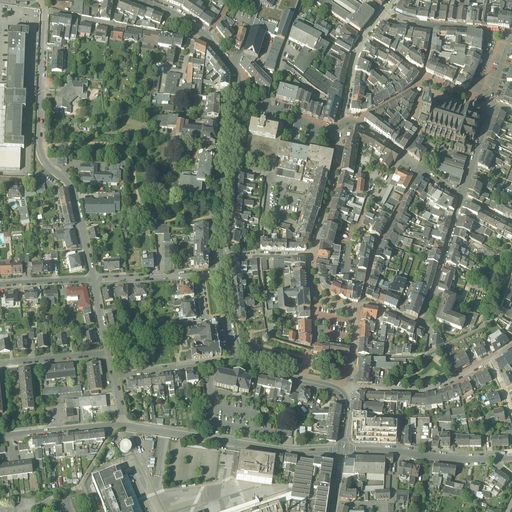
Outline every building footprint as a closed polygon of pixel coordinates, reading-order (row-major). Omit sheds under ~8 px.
[(72,0),(72,14),(82,16),(82,4),(82,0),(72,0)] [(183,9),(189,13),(195,4),(189,0),(188,0),(184,0),(183,8),(183,9)] [(226,2),(222,0),(218,0),(216,5),(213,8),(219,13),(226,2)] [(277,0),(273,9),(260,4),(251,30),(265,34),(271,36),(270,37),(275,39),(276,39),(285,14),(293,17),(299,0),(277,0)] [(261,3),(260,4),(273,9),(277,0),(261,0),(261,3)] [(358,32),(360,33),(373,15),(372,14),(365,9),(359,5),(358,5),(350,0),(317,0),(316,3),(332,14),(333,15),(350,26),(351,27),(355,30),(358,32)] [(419,2),(417,1),(413,0),(412,0),(402,0),(401,3),(404,5),(413,8),(418,9),(419,4),(419,2)] [(511,0),(503,0),(502,4),(507,5),(506,8),(511,8),(511,0)] [(117,10),(121,11),(124,12),(127,4),(120,1),(117,10)] [(418,11),(418,9),(413,8),(404,5),(401,3),(396,12),(409,18),(416,19),(418,11)] [(459,8),(460,5),(452,3),(451,6),(451,7),(454,8),(454,11),(458,11),(459,8)] [(101,6),(89,4),(89,7),(98,8),(97,15),(101,16),(103,6),(101,6)] [(127,4),(124,12),(130,15),(134,6),(127,4)] [(189,13),(200,20),(205,12),(205,11),(195,4),(189,13)] [(511,17),(511,8),(506,8),(507,5),(502,4),(501,10),(490,9),(489,17),(489,16),(494,17),(495,12),(501,12),(500,16),(511,17)] [(467,25),(475,25),(477,11),(478,8),(478,5),(470,5),(469,9),(469,12),(467,25)] [(101,20),(110,21),(112,7),(103,6),(101,16),(101,20)] [(140,8),(134,6),(130,15),(134,16),(137,17),(140,8)] [(448,22),(456,23),(458,11),(454,11),(454,8),(451,7),(451,6),(451,7),(448,22)] [(146,11),(140,8),(137,17),(138,18),(143,20),(144,18),(146,11)] [(214,19),(215,20),(219,13),(213,8),(211,12),(212,13),(210,16),(214,19)] [(421,11),(420,19),(428,20),(429,10),(430,8),(426,8),(426,12),(421,11)] [(484,8),(483,12),(481,26),(487,26),(489,17),(490,9),(490,8),(484,8)] [(441,9),(441,10),(439,21),(445,22),(447,9),(441,9)] [(150,21),(151,21),(154,13),(146,11),(144,18),(145,19),(149,20),(150,21)] [(467,25),(469,12),(464,11),(464,13),(458,12),(457,23),(467,25)] [(210,16),(207,14),(205,12),(200,20),(209,27),(214,19),(210,16)] [(488,26),(498,27),(500,16),(501,12),(495,12),(494,17),(489,16),(489,17),(488,26)] [(116,22),(120,23),(123,15),(120,14),(119,13),(118,16),(115,15),(113,20),(116,22)] [(163,17),(154,13),(151,21),(150,22),(153,23),(159,25),(160,25),(163,17)] [(284,42),(293,17),(285,14),(276,39),(284,42)] [(511,21),(511,17),(500,16),(498,27),(500,28),(509,29),(510,26),(511,21)] [(297,17),(295,23),(302,27),(305,21),(297,17)] [(76,36),(77,32),(77,26),(78,20),(71,19),(70,28),(69,35),(76,36)] [(222,22),(222,23),(216,28),(222,36),(228,31),(229,29),(231,27),(228,24),(222,20),(222,22)] [(315,27),(328,34),(331,30),(331,29),(318,22),(315,27)] [(289,40),(304,48),(316,54),(317,54),(316,55),(322,58),(324,54),(326,52),(327,50),(328,49),(327,49),(328,48),(328,49),(329,47),(323,44),(319,42),(320,39),(322,37),(313,32),(305,28),(302,27),(295,23),(289,40)] [(384,36),(387,37),(391,27),(383,24),(376,32),(383,38),(384,36)] [(90,35),(91,29),(91,27),(81,25),(81,27),(80,33),(86,34),(86,33),(90,34),(90,35)] [(334,32),(333,33),(336,34),(337,35),(338,35),(339,36),(341,33),(345,26),(343,25),(340,30),(338,28),(335,32),(334,32)] [(341,33),(339,36),(353,44),(357,36),(357,35),(345,26),(341,33)] [(322,37),(325,39),(328,34),(315,27),(313,32),(322,37)] [(395,39),(396,38),(399,29),(391,27),(387,37),(395,39)] [(96,38),(102,39),(102,38),(105,38),(106,32),(107,31),(103,30),(103,29),(99,28),(99,29),(97,28),(97,30),(96,36),(96,38)] [(133,41),(137,42),(138,37),(141,37),(142,32),(138,31),(124,29),(123,31),(122,39),(128,40),(130,38),(133,38),(133,41)] [(222,36),(228,44),(234,36),(229,29),(228,31),(222,36)] [(239,29),(237,38),(243,42),(246,31),(245,31),(239,29)] [(399,38),(401,39),(404,40),(406,30),(399,29),(396,38),(399,38)] [(4,89),(4,90),(4,93),(4,94),(4,107),(3,108),(4,108),(4,110),(3,110),(3,111),(4,111),(6,111),(4,146),(4,148),(20,149),(23,149),(24,149),(24,148),(24,141),(24,140),(23,140),(23,141),(21,141),(22,109),(24,109),(25,109),(25,108),(26,94),(26,93),(25,93),(25,94),(23,93),(24,70),(25,38),(28,38),(29,31),(27,31),(23,31),(8,30),(8,37),(9,37),(7,64),(7,69),(7,86),(6,90),(5,90),(5,89),(4,89)] [(113,40),(122,41),(122,39),(123,31),(115,30),(114,33),(113,40)] [(244,54),(257,58),(265,34),(251,30),(244,54)] [(410,41),(411,39),(413,31),(406,30),(404,40),(410,41)] [(423,32),(414,31),(412,39),(415,40),(421,41),(420,44),(422,44),(424,45),(427,33),(423,32)] [(456,32),(446,31),(446,39),(455,40),(456,32)] [(372,40),(381,45),(383,41),(381,40),(382,39),(383,38),(376,32),(372,38),(372,40)] [(460,40),(466,41),(467,33),(456,32),(455,40),(460,40)] [(467,43),(466,45),(471,46),(473,46),(474,42),(482,43),(483,36),(481,35),(469,33),(468,41),(467,43)] [(158,46),(159,41),(150,39),(151,35),(148,34),(147,39),(141,38),(140,43),(143,43),(142,53),(143,54),(146,55),(147,54),(153,55),(154,48),(154,45),(158,46)] [(169,48),(172,48),(172,47),(174,38),(160,35),(159,41),(158,46),(169,48)] [(352,48),(353,44),(339,36),(338,35),(337,35),(335,37),(336,37),(343,41),(342,43),(352,48)] [(235,37),(234,36),(228,44),(239,50),(243,42),(237,38),(235,37)] [(176,48),(181,49),(183,39),(174,38),(172,47),(176,48)] [(390,50),(395,52),(398,44),(399,39),(398,39),(399,38),(396,38),(395,39),(394,41),(390,50)] [(271,70),(274,71),(276,65),(276,64),(279,54),(284,42),(276,39),(275,39),(264,68),(267,69),(269,70),(271,71),(271,70)] [(342,49),(349,53),(352,48),(342,43),(337,40),(335,45),(338,46),(342,49)] [(419,51),(420,47),(420,44),(421,41),(415,40),(412,48),(417,51),(419,51)] [(466,50),(466,49),(459,48),(460,40),(455,40),(455,45),(454,53),(454,56),(465,57),(465,54),(466,50)] [(199,62),(204,63),(206,46),(194,41),(194,51),(200,54),(200,56),(199,62)] [(438,44),(438,42),(432,41),(431,44),(431,48),(440,50),(446,51),(454,53),(455,45),(446,45),(438,44)] [(327,49),(328,49),(349,61),(350,56),(348,55),(346,54),(343,53),(339,51),(335,49),(330,46),(329,46),(323,42),(323,44),(329,47),(328,49),(328,48),(327,49)] [(473,46),(472,52),(482,53),(482,43),(474,42),(473,46)] [(403,45),(398,44),(395,52),(396,53),(399,55),(402,50),(403,45)] [(399,55),(404,58),(408,52),(407,52),(408,47),(403,45),(402,50),(399,55)] [(372,61),(378,51),(377,50),(375,49),(373,48),(372,48),(371,47),(370,46),(369,46),(368,46),(367,47),(367,48),(367,50),(365,50),(364,50),(362,54),(369,57),(368,59),(372,61)] [(209,64),(210,64),(216,59),(207,48),(206,58),(207,59),(206,60),(207,61),(209,64)] [(295,64),(294,67),(303,75),(308,68),(309,66),(312,62),(314,58),(316,55),(317,54),(316,54),(304,48),(295,64)] [(348,63),(349,61),(328,49),(327,50),(326,52),(331,55),(340,60),(348,64),(348,63)] [(466,50),(465,54),(469,55),(480,60),(482,53),(472,52),(471,51),(470,51),(466,50)] [(390,55),(387,54),(386,54),(383,53),(382,53),(380,52),(378,51),(372,61),(374,63),(380,66),(383,69),(384,68),(387,63),(391,56),(390,55)] [(406,60),(421,69),(423,69),(425,59),(419,57),(420,56),(418,55),(417,56),(415,54),(410,51),(406,60)] [(430,55),(427,65),(432,67),(434,61),(435,60),(436,55),(431,53),(430,55)] [(53,54),(52,63),(62,63),(62,54),(53,54)] [(245,71),(246,72),(253,64),(252,64),(253,63),(254,60),(255,61),(256,59),(257,59),(257,58),(244,54),(242,59),(241,59),(240,62),(241,62),(240,65),(240,66),(245,71)] [(360,60),(359,63),(370,68),(371,68),(374,63),(372,61),(368,59),(369,57),(362,54),(360,60)] [(346,73),(348,64),(340,60),(331,55),(331,57),(328,62),(335,66),(336,66),(335,69),(337,70),(346,73)] [(480,60),(469,55),(468,60),(479,64),(480,60)] [(402,63),(391,56),(387,63),(394,68),(396,70),(397,70),(397,69),(398,69),(402,64),(402,63)] [(450,61),(448,66),(452,67),(451,70),(457,72),(455,76),(460,78),(460,77),(462,78),(471,82),(479,64),(468,60),(465,58),(465,57),(454,56),(451,56),(450,60),(450,61)] [(220,64),(216,59),(210,64),(210,65),(214,69),(220,64)] [(432,67),(436,68),(437,67),(437,65),(440,66),(440,64),(443,65),(444,63),(439,61),(438,63),(435,62),(436,60),(435,60),(434,61),(432,67)] [(190,96),(200,97),(202,84),(202,80),(204,63),(199,62),(193,61),(193,66),(192,66),(191,85),(191,87),(190,96)] [(285,64),(292,70),(294,67),(288,62),(285,64)] [(61,72),(62,63),(52,63),(52,72),(61,72)] [(365,76),(370,78),(370,76),(369,76),(368,75),(370,68),(359,63),(357,73),(365,76)] [(213,70),(215,72),(217,75),(224,69),(220,64),(214,69),(213,70)] [(246,72),(248,75),(256,67),(253,64),(246,72)] [(292,70),(285,64),(284,70),(290,72),(293,75),(295,72),(292,70)] [(400,72),(402,73),(407,68),(407,67),(405,66),(402,64),(398,69),(397,69),(399,70),(400,72)] [(436,68),(432,67),(427,65),(426,71),(427,71),(427,72),(433,75),(436,68)] [(303,75),(294,67),(292,70),(295,72),(298,75),(302,78),(303,80),(308,84),(315,90),(319,91),(324,95),(326,96),(326,97),(328,98),(331,91),(334,85),(325,78),(320,74),(311,67),(309,66),(308,68),(303,75)] [(452,84),(453,82),(455,76),(457,72),(451,70),(452,67),(448,66),(447,72),(444,80),(452,84)] [(260,72),(256,67),(248,75),(254,82),(261,72),(260,72)] [(437,67),(436,68),(433,75),(439,78),(442,70),(437,67)] [(378,74),(387,76),(390,77),(391,75),(389,73),(383,72),(378,70),(375,70),(371,68),(370,68),(368,75),(369,76),(370,76),(372,74),(375,77),(378,74)] [(402,73),(399,75),(405,80),(412,72),(407,68),(402,73)] [(220,86),(229,87),(230,78),(229,74),(224,69),(217,75),(213,79),(209,81),(204,80),(202,80),(202,84),(213,86),(217,83),(215,81),(219,77),(220,78),(221,80),(220,86)] [(345,74),(346,73),(337,70),(337,72),(333,71),(332,73),(335,75),(335,77),(328,73),(325,78),(334,85),(337,86),(343,88),(345,74)] [(444,71),(442,70),(439,78),(444,80),(447,72),(444,71)] [(263,75),(261,72),(254,82),(263,91),(268,95),(271,83),(263,75)] [(405,80),(403,83),(408,88),(410,86),(418,77),(412,72),(405,80)] [(164,94),(169,95),(174,74),(168,73),(164,94)] [(279,86),(285,88),(288,75),(283,73),(279,86)] [(169,95),(182,96),(182,89),(176,88),(177,80),(178,77),(179,77),(180,75),(174,74),(169,95)] [(386,85),(387,84),(385,82),(382,79),(380,81),(375,77),(372,74),(370,76),(370,78),(379,86),(381,88),(382,88),(385,86),(386,85)] [(399,82),(396,78),(395,79),(391,76),(391,75),(390,77),(387,80),(389,81),(389,82),(392,85),(394,83),(396,81),(398,83),(399,82)] [(403,83),(405,80),(399,75),(398,76),(396,78),(399,82),(400,81),(402,83),(403,83)] [(356,76),(355,84),(363,86),(364,81),(365,79),(356,76)] [(370,78),(367,82),(373,87),(374,87),(377,85),(378,87),(379,86),(370,78)] [(471,82),(462,78),(461,81),(459,79),(456,84),(456,85),(465,90),(467,89),(471,82)] [(276,99),(295,104),(297,93),(300,84),(298,83),(295,80),(292,90),(285,88),(279,86),(276,99)] [(65,114),(70,114),(70,107),(69,107),(69,104),(77,97),(80,97),(79,98),(87,99),(87,94),(83,93),(83,87),(87,87),(87,82),(80,82),(80,83),(74,83),(56,100),(55,106),(54,106),(53,113),(59,113),(59,109),(65,109),(65,114)] [(403,83),(402,83),(399,84),(397,86),(402,92),(406,89),(408,88),(403,83)] [(342,90),(343,88),(337,86),(334,85),(331,91),(341,96),(342,90)] [(182,96),(190,96),(191,87),(182,86),(182,89),(182,96)] [(381,93),(378,94),(383,102),(389,99),(384,91),(382,88),(381,88),(379,86),(378,87),(377,88),(381,93)] [(394,96),(400,93),(395,86),(390,89),(394,96)] [(389,88),(387,89),(384,91),(389,99),(394,96),(390,89),(389,88)] [(364,96),(364,91),(354,89),(353,98),(362,99),(363,99),(364,96)] [(340,103),(341,96),(331,91),(328,98),(329,98),(339,103),(340,103)] [(394,102),(398,108),(402,111),(408,116),(411,112),(410,111),(412,107),(411,106),(412,105),(413,105),(413,103),(417,96),(411,91),(403,96),(394,102)] [(304,95),(297,93),(295,104),(294,104),(301,106),(299,111),(299,112),(302,113),(306,114),(305,114),(305,115),(307,115),(312,116),(311,117),(318,119),(319,118),(323,120),(326,109),(322,108),(309,104),(310,98),(304,96),(304,95)] [(373,98),(373,100),(373,108),(383,102),(378,94),(376,96),(373,98)] [(501,104),(511,107),(511,98),(503,95),(500,101),(501,104)] [(208,105),(208,108),(219,109),(220,98),(208,98),(208,101),(207,101),(206,105),(208,105)] [(334,124),(339,103),(329,98),(326,109),(323,120),(323,121),(334,124)] [(464,154),(464,153),(465,153),(465,151),(467,152),(470,153),(471,153),(470,152),(472,148),(472,147),(471,147),(469,147),(469,146),(468,147),(467,146),(467,145),(468,145),(468,144),(467,144),(467,143),(467,144),(465,143),(463,142),(463,141),(468,143),(474,141),(480,122),(476,118),(471,117),(472,114),(473,114),(473,113),(473,112),(472,111),(473,109),(474,109),(473,108),(472,108),(466,106),(466,105),(465,106),(465,107),(464,109),(463,109),(463,110),(462,110),(459,109),(460,108),(459,107),(458,109),(454,107),(455,106),(454,106),(450,105),(450,104),(449,104),(448,105),(444,104),(445,103),(444,103),(443,104),(439,103),(440,101),(439,101),(438,103),(437,101),(434,102),(432,104),(430,104),(430,105),(430,106),(425,105),(424,105),(423,105),(422,109),(421,109),(418,119),(419,120),(418,124),(419,126),(423,127),(423,128),(424,129),(423,132),(423,131),(422,132),(424,133),(423,134),(424,134),(425,133),(429,134),(428,136),(429,136),(433,137),(434,137),(434,136),(439,138),(438,139),(439,139),(439,138),(443,139),(443,140),(444,140),(444,139),(448,140),(448,142),(449,142),(449,141),(453,142),(452,143),(453,143),(453,145),(456,146),(457,146),(456,150),(455,150),(455,151),(456,151),(456,150),(458,151),(458,152),(459,152),(459,151),(461,152),(461,153),(461,152),(464,153),(464,154)] [(385,107),(380,110),(391,121),(396,117),(402,111),(398,108),(394,102),(390,104),(385,107)] [(360,113),(361,106),(352,105),(351,110),(352,112),(360,113)] [(219,109),(208,108),(208,110),(207,117),(218,118),(219,109)] [(392,133),(402,122),(396,117),(391,121),(380,110),(371,115),(392,133)] [(402,111),(396,117),(402,122),(404,123),(405,123),(409,117),(408,116),(402,111)] [(504,123),(505,118),(506,115),(496,111),(493,119),(502,122),(504,123)] [(395,135),(392,133),(371,115),(364,122),(390,141),(393,136),(395,135)] [(196,143),(200,144),(202,129),(188,128),(188,123),(177,122),(178,118),(157,117),(156,127),(176,129),(175,136),(197,139),(196,143)] [(256,118),(256,120),(282,125),(281,130),(282,130),(284,124),(256,118)] [(500,128),(502,122),(493,119),(490,126),(499,130),(500,130),(502,131),(505,132),(506,129),(502,128),(500,128)] [(277,157),(279,146),(279,144),(282,130),(281,130),(282,125),(256,120),(255,124),(250,123),(248,135),(249,136),(249,134),(253,135),(253,136),(249,156),(276,161),(277,157)] [(206,128),(206,130),(216,131),(217,124),(209,123),(206,123),(205,128),(206,128)] [(390,141),(394,144),(398,138),(399,137),(397,136),(399,134),(404,127),(405,128),(407,125),(405,123),(404,123),(395,135),(393,136),(390,141)] [(404,131),(407,133),(409,134),(412,128),(407,125),(405,128),(403,130),(404,131)] [(490,126),(488,134),(495,137),(498,138),(500,130),(499,130),(490,126)] [(406,137),(411,140),(415,135),(417,131),(412,128),(409,134),(406,137)] [(206,130),(202,129),(200,144),(215,144),(215,141),(217,131),(216,131),(206,130)] [(348,129),(347,139),(348,139),(349,135),(353,132),(359,133),(377,142),(378,141),(361,132),(348,129)] [(372,152),(377,142),(359,133),(353,132),(349,135),(348,139),(347,139),(342,169),(354,171),(361,172),(362,166),(366,167),(369,168),(369,167),(370,163),(372,152)] [(486,139),(494,142),(494,139),(495,137),(488,134),(486,139)] [(414,144),(418,147),(423,141),(424,142),(426,139),(421,135),(419,138),(414,144)] [(401,136),(399,139),(395,144),(399,147),(405,139),(403,138),(401,136)] [(411,140),(406,137),(405,139),(399,147),(404,151),(411,140)] [(490,150),(494,151),(495,149),(496,146),(485,141),(483,146),(490,149),(490,150)] [(381,152),(384,147),(380,144),(378,145),(377,144),(378,143),(377,142),(372,152),(370,163),(369,167),(376,169),(379,164),(385,155),(381,152)] [(291,146),(283,144),(280,158),(288,160),(291,146)] [(415,159),(419,162),(420,162),(426,153),(419,148),(418,147),(414,144),(407,153),(412,157),(411,157),(415,159)] [(0,169),(20,170),(20,149),(4,148),(4,146),(0,146),(0,169)] [(300,148),(291,146),(288,160),(297,162),(300,148)] [(488,156),(490,150),(490,149),(483,146),(481,152),(482,153),(488,156)] [(388,169),(393,162),(396,158),(395,154),(388,150),(386,149),(384,147),(381,152),(385,155),(379,164),(388,169)] [(309,150),(300,148),(297,162),(297,165),(303,167),(304,163),(306,163),(309,150)] [(389,148),(388,150),(395,154),(396,158),(393,162),(395,163),(400,155),(394,151),(389,148)] [(309,149),(309,150),(306,163),(305,168),(307,169),(310,169),(313,170),(317,171),(326,173),(330,153),(309,149)] [(488,170),(490,167),(491,166),(493,161),(494,159),(488,156),(482,153),(478,165),(488,170)] [(199,166),(212,168),(213,161),(214,162),(214,161),(215,161),(215,158),(214,158),(214,157),(208,156),(209,155),(205,155),(205,156),(200,155),(199,155),(198,161),(199,161),(199,166)] [(437,165),(436,170),(446,173),(450,174),(450,176),(448,183),(449,183),(456,188),(458,186),(459,186),(463,173),(462,172),(463,171),(466,159),(453,155),(452,160),(452,162),(436,157),(435,162),(438,163),(438,165),(437,165)] [(278,168),(286,170),(288,160),(280,158),(278,168)] [(286,170),(295,172),(297,165),(297,162),(288,160),(286,170)] [(111,184),(118,184),(118,179),(120,179),(121,172),(119,171),(119,169),(119,165),(113,165),(110,165),(110,175),(97,174),(97,166),(91,165),(91,166),(81,165),(80,172),(90,172),(91,172),(91,175),(90,175),(90,176),(83,176),(83,181),(90,182),(96,183),(96,182),(101,183),(101,181),(106,181),(106,183),(111,183),(111,184)] [(179,190),(201,192),(202,183),(197,182),(199,166),(195,166),(194,173),(181,172),(179,190)] [(205,183),(208,183),(209,181),(210,181),(211,180),(211,179),(211,178),(211,175),(212,168),(199,166),(197,182),(202,183),(205,183)] [(276,176),(285,177),(286,170),(278,168),(276,176)] [(295,172),(286,170),(285,177),(294,179),(301,181),(302,175),(298,174),(295,173),(295,172)] [(303,179),(310,181),(311,177),(308,176),(309,171),(308,171),(306,172),(303,179)] [(326,173),(317,171),(316,178),(311,177),(310,181),(314,182),(326,185),(328,173),(326,173)] [(395,191),(403,195),(405,190),(412,177),(397,171),(391,183),(394,184),(393,187),(394,188),(397,183),(398,184),(395,191)] [(344,191),(352,193),(353,185),(350,184),(350,182),(357,183),(357,181),(356,181),(353,180),(352,180),(340,178),(338,187),(345,189),(344,191)] [(417,179),(410,190),(415,193),(415,192),(423,181),(419,178),(417,179)] [(472,183),(469,192),(478,198),(480,198),(481,194),(482,190),(483,188),(481,187),(484,182),(474,178),(472,183)] [(356,194),(359,194),(359,198),(358,198),(357,201),(363,203),(364,200),(364,199),(362,199),(363,194),(364,182),(357,181),(357,183),(356,194)] [(415,192),(420,196),(425,189),(426,187),(428,184),(423,181),(415,192)] [(243,185),(243,183),(234,182),(234,186),(234,188),(251,190),(255,190),(255,187),(243,185)] [(380,206),(382,207),(388,196),(393,187),(394,184),(391,183),(388,189),(386,192),(383,199),(381,202),(380,206)] [(323,198),(325,189),(313,186),(309,185),(308,189),(307,194),(323,198)] [(428,194),(427,196),(429,198),(431,199),(432,199),(434,195),(438,190),(434,187),(433,187),(430,190),(428,194)] [(18,188),(18,189),(12,189),(12,190),(9,190),(9,194),(11,194),(10,199),(16,199),(16,201),(21,201),(21,204),(26,203),(25,199),(36,197),(35,193),(35,192),(28,194),(27,194),(25,194),(25,190),(21,190),(21,189),(20,188),(19,188),(18,188)] [(251,194),(251,190),(234,188),(233,195),(242,196),(243,197),(243,193),(251,194)] [(58,192),(60,201),(69,199),(67,190),(58,192)] [(436,205),(437,204),(444,193),(438,190),(434,195),(432,199),(431,199),(429,201),(431,202),(436,205)] [(403,203),(409,206),(414,195),(408,192),(407,195),(403,203)] [(485,199),(480,198),(478,198),(469,192),(468,196),(469,198),(482,205),(483,203),(485,199)] [(391,198),(398,202),(401,197),(394,193),(391,198)] [(444,204),(445,202),(449,196),(444,193),(437,204),(442,207),(444,204)] [(319,211),(323,198),(307,194),(305,201),(303,207),(319,211)] [(343,202),(345,197),(336,194),(334,201),(344,205),(345,205),(345,202),(343,202)] [(456,199),(449,196),(445,202),(449,203),(447,207),(447,209),(454,211),(454,212),(457,201),(456,199)] [(108,200),(108,201),(108,212),(115,212),(115,211),(119,210),(119,197),(114,197),(114,200),(108,200)] [(345,205),(350,207),(351,204),(353,199),(345,197),(343,202),(345,202),(345,205)] [(60,201),(62,210),(71,208),(69,199),(60,201)] [(484,205),(489,208),(493,202),(491,201),(488,200),(485,199),(483,203),(484,204),(484,205)] [(92,214),(97,213),(97,212),(97,201),(92,201),(92,200),(91,200),(85,200),(85,208),(86,208),(86,212),(92,212),(92,214)] [(97,200),(97,201),(97,212),(103,212),(103,213),(108,213),(108,212),(108,201),(104,201),(104,200),(97,200)] [(232,201),(231,208),(241,209),(241,206),(253,208),(253,204),(241,202),(232,201)] [(332,207),(342,211),(343,207),(344,205),(334,201),(333,201),(332,205),(331,207),(332,207)] [(489,208),(494,211),(498,205),(493,202),(489,208)] [(412,213),(414,209),(412,208),(409,206),(403,203),(401,208),(407,211),(412,213)] [(384,209),(391,212),(393,207),(386,204),(384,209)] [(447,209),(442,207),(437,204),(436,205),(434,208),(433,210),(444,214),(445,211),(446,211),(447,209)] [(471,214),(478,217),(481,211),(467,204),(465,205),(463,211),(471,214)] [(506,209),(503,215),(509,218),(511,219),(511,208),(510,208),(509,209),(507,208),(508,207),(507,206),(507,207),(507,208),(506,209)] [(18,209),(21,222),(27,221),(25,214),(28,213),(27,208),(27,207),(22,208),(18,209)] [(316,219),(319,211),(303,207),(301,214),(299,220),(314,225),(316,219)] [(330,213),(339,216),(347,219),(350,220),(352,221),(354,215),(352,214),(348,213),(343,211),(342,211),(332,207),(330,213)] [(494,211),(503,215),(506,209),(502,207),(501,209),(499,207),(498,208),(496,207),(494,211)] [(62,210),(64,218),(73,216),(71,208),(62,210)] [(230,216),(240,217),(241,213),(241,209),(231,208),(230,216)] [(398,215),(408,221),(410,218),(405,215),(407,211),(401,208),(398,215)] [(352,214),(354,215),(359,217),(361,211),(357,210),(354,209),(353,212),(352,214)] [(454,211),(447,209),(446,211),(445,211),(444,214),(442,219),(450,222),(454,212),(454,211)] [(432,210),(430,215),(437,218),(439,218),(442,219),(444,214),(433,210),(432,210)] [(379,217),(378,219),(387,223),(392,215),(383,211),(382,212),(381,212),(380,215),(381,215),(381,216),(380,216),(379,217)] [(470,217),(477,220),(478,217),(471,214),(463,211),(461,217),(469,220),(469,219),(470,217)] [(481,211),(478,217),(486,221),(488,215),(481,211)] [(326,226),(335,229),(336,226),(337,222),(338,222),(337,221),(338,219),(339,216),(330,213),(328,219),(326,226)] [(428,220),(430,215),(424,213),(421,218),(427,221),(428,220)] [(384,228),(387,223),(378,219),(373,216),(369,215),(366,214),(365,217),(368,218),(372,220),(373,219),(374,220),(375,220),(374,223),(375,223),(375,224),(384,228)] [(396,219),(406,225),(408,221),(398,215),(396,219)] [(488,225),(498,230),(501,222),(488,215),(486,221),(483,226),(487,228),(488,227),(488,225)] [(75,225),(73,216),(64,218),(66,227),(71,226),(75,225)] [(230,219),(230,223),(239,224),(239,221),(247,222),(248,218),(240,217),(230,216),(230,219)] [(483,226),(486,221),(478,217),(477,220),(476,222),(483,226)] [(396,219),(395,222),(405,228),(406,225),(396,219)] [(310,237),(314,225),(299,220),(296,227),(294,234),(310,237)] [(460,220),(457,230),(467,233),(471,234),(472,229),(475,230),(477,226),(473,225),(474,224),(460,220)] [(448,231),(450,225),(438,221),(438,224),(436,224),(435,225),(435,226),(437,227),(440,228),(448,231)] [(379,237),(384,228),(375,224),(373,223),(371,222),(370,222),(369,225),(372,227),(373,225),(373,227),(371,230),(372,231),(371,234),(374,235),(379,237)] [(406,228),(405,228),(395,222),(390,229),(395,232),(400,234),(402,235),(406,228)] [(497,234),(502,237),(507,224),(501,222),(498,230),(497,233),(497,234)] [(236,231),(243,232),(244,225),(239,224),(230,223),(229,230),(233,231),(236,231)] [(286,231),(288,232),(290,226),(280,223),(279,229),(280,229),(283,230),(286,231)] [(502,237),(511,242),(511,240),(511,226),(507,224),(502,237)] [(324,225),(320,244),(330,246),(332,247),(336,229),(335,229),(326,226),(324,225)] [(196,234),(208,234),(208,226),(198,226),(198,230),(196,230),(196,234)] [(403,236),(406,237),(414,238),(421,240),(422,237),(422,236),(421,236),(409,233),(410,231),(406,228),(402,235),(403,236)] [(422,236),(422,237),(427,239),(429,236),(430,230),(425,228),(424,231),(422,236)] [(440,228),(438,233),(446,236),(448,231),(440,228)] [(484,235),(489,237),(492,231),(487,228),(484,235)] [(90,230),(92,241),(100,239),(97,229),(94,229),(90,230)] [(390,229),(388,233),(398,238),(400,234),(395,232),(390,229)] [(446,236),(438,233),(432,231),(430,230),(429,236),(441,241),(440,243),(444,244),(446,236)] [(466,237),(467,233),(457,230),(455,238),(464,241),(465,242),(467,237),(466,237)] [(65,239),(67,248),(77,246),(74,232),(74,231),(73,232),(65,233),(64,231),(57,232),(58,240),(62,239),(62,238),(65,238),(65,239)] [(227,245),(239,246),(239,242),(241,242),(241,237),(240,237),(240,236),(245,236),(246,232),(243,232),(236,231),(235,234),(233,233),(229,233),(228,233),(228,238),(227,245)] [(394,246),(398,238),(388,233),(384,241),(394,246)] [(473,241),(482,245),(485,240),(478,236),(478,238),(471,234),(467,233),(466,237),(467,237),(468,238),(473,241)] [(198,239),(198,243),(208,243),(208,234),(196,234),(196,239),(198,239)] [(308,243),(310,237),(294,234),(293,234),(293,236),(296,237),(296,238),(299,239),(299,238),(300,238),(300,239),(300,240),(298,240),(298,242),(308,243)] [(394,246),(397,247),(399,242),(401,243),(402,243),(404,239),(402,239),(398,238),(394,246)] [(455,238),(452,247),(459,249),(459,246),(461,243),(463,244),(464,241),(455,238)] [(359,255),(358,261),(360,261),(368,263),(370,253),(371,249),(372,250),(374,241),(364,239),(363,247),(358,246),(356,255),(359,255)] [(271,250),(271,242),(269,242),(267,242),(267,240),(265,240),(264,240),(260,240),(260,248),(262,250),(271,250)] [(306,250),(308,243),(298,242),(296,241),(295,245),(291,245),(289,245),(289,251),(295,251),(304,251),(306,250)] [(194,254),(194,259),(208,259),(208,256),(208,243),(198,243),(195,243),(195,247),(196,247),(196,254),(194,254)] [(435,243),(434,246),(433,248),(442,251),(444,245),(435,243)] [(320,244),(318,253),(329,255),(330,246),(320,244)] [(382,244),(378,251),(391,256),(392,252),(387,250),(387,249),(386,249),(387,248),(388,246),(382,244)] [(452,247),(450,252),(460,256),(464,257),(468,259),(470,253),(468,252),(468,251),(466,250),(466,251),(462,250),(459,249),(452,247)] [(376,255),(375,259),(383,261),(384,262),(385,259),(389,260),(391,256),(378,251),(376,254),(376,255)] [(432,251),(431,254),(423,251),(421,256),(428,258),(427,262),(437,265),(441,255),(432,251)] [(459,258),(460,256),(450,252),(448,258),(460,262),(472,267),(474,264),(461,259),(459,258)] [(79,255),(75,255),(68,257),(71,272),(82,269),(79,255)] [(147,268),(147,269),(153,268),(153,264),(153,257),(153,255),(148,256),(149,257),(141,257),(142,269),(147,268)] [(471,269),(472,267),(460,262),(448,258),(447,263),(456,267),(457,264),(459,265),(471,270),(471,269)] [(104,261),(104,270),(119,270),(119,267),(120,267),(119,261),(119,259),(112,259),(112,261),(104,261)] [(208,259),(194,259),(191,259),(191,269),(194,269),(199,269),(203,269),(208,269),(208,259)] [(285,269),(284,266),(284,263),(284,260),(284,259),(279,259),(279,268),(273,268),(273,270),(285,269)] [(373,265),(374,265),(381,267),(383,261),(375,259),(373,265)] [(329,262),(328,268),(331,268),(336,269),(337,269),(338,264),(338,262),(339,262),(332,261),(329,262)] [(368,263),(360,261),(359,267),(358,270),(366,271),(368,263)] [(435,273),(437,265),(427,262),(426,265),(429,266),(427,270),(422,287),(428,289),(430,290),(433,281),(435,273)] [(8,275),(11,275),(11,264),(11,263),(7,264),(7,265),(5,265),(4,266),(2,264),(0,264),(0,268),(0,269),(1,274),(1,275),(4,275),(8,275)] [(20,264),(11,264),(11,275),(22,274),(22,266),(22,263),(20,264)] [(32,274),(43,273),(42,263),(39,263),(39,265),(36,265),(36,263),(29,264),(29,267),(32,267),(32,274)] [(51,263),(42,263),(43,273),(52,273),(51,263)] [(458,268),(456,267),(447,263),(445,269),(455,272),(456,271),(459,272),(460,269),(458,268)] [(374,265),(372,272),(379,274),(380,274),(380,275),(381,270),(380,270),(381,267),(374,265)] [(316,266),(317,274),(318,274),(327,273),(326,270),(326,267),(316,266)] [(454,277),(455,272),(445,269),(443,275),(448,276),(445,285),(440,283),(439,288),(439,289),(449,293),(451,286),(452,284),(453,285),(455,279),(456,278),(454,277)] [(356,280),(364,282),(366,272),(358,271),(357,277),(356,280)] [(371,272),(370,278),(378,281),(378,279),(379,274),(372,272),(371,272)] [(241,274),(239,274),(230,275),(231,283),(232,283),(232,289),(244,288),(245,288),(245,283),(241,284),(241,279),(241,274)] [(294,282),(290,282),(289,282),(289,286),(286,286),(286,292),(287,292),(289,292),(289,291),(293,291),(306,291),(305,278),(305,276),(305,275),(305,274),(293,274),(294,278),(294,282)] [(382,275),(381,280),(378,279),(378,281),(377,281),(376,285),(381,287),(381,286),(383,282),(384,280),(385,276),(383,275),(382,275)] [(324,291),(329,294),(331,289),(330,288),(328,288),(329,285),(330,284),(329,277),(319,278),(318,278),(322,288),(324,291)] [(370,278),(368,286),(372,287),(375,288),(376,285),(377,281),(378,281),(370,278)] [(396,286),(404,289),(406,282),(395,278),(395,279),(393,285),(396,286)] [(335,285),(334,285),(330,295),(337,298),(338,297),(341,288),(342,285),(337,283),(335,285)] [(178,294),(178,299),(194,297),(194,296),(195,296),(195,295),(194,293),(193,293),(193,291),(192,287),(192,286),(188,286),(186,287),(186,285),(180,286),(180,285),(176,285),(177,290),(178,293),(178,294)] [(405,313),(418,318),(420,312),(422,308),(421,308),(428,289),(422,287),(416,285),(405,313)] [(380,293),(381,293),(387,295),(388,290),(389,289),(381,286),(381,287),(380,290),(380,291),(380,293)] [(135,295),(135,298),(136,298),(140,298),(140,297),(146,296),(146,287),(140,287),(135,287),(135,295)] [(346,300),(351,301),(353,291),(354,289),(354,288),(353,288),(352,287),(352,288),(352,287),(348,287),(348,290),(346,300)] [(365,296),(371,299),(373,293),(374,289),(375,288),(372,287),(370,292),(367,291),(365,296)] [(67,297),(80,296),(81,302),(79,303),(80,308),(83,308),(90,306),(90,307),(90,306),(86,288),(66,289),(66,290),(67,296),(67,297)] [(119,298),(128,298),(127,295),(127,288),(118,288),(118,296),(119,298)] [(232,289),(233,299),(242,297),(242,295),(244,295),(243,291),(244,291),(244,288),(232,289)] [(338,297),(344,299),(346,290),(341,288),(338,297)] [(103,295),(105,300),(113,298),(112,295),(111,289),(103,290),(104,295),(103,295)] [(51,300),(52,306),(57,306),(57,300),(58,300),(57,290),(53,290),(53,292),(46,293),(46,294),(45,294),(45,298),(45,300),(46,300),(51,300)] [(25,292),(25,300),(37,300),(37,297),(37,291),(25,292)] [(297,307),(298,309),(299,309),(310,308),(309,302),(308,291),(306,292),(296,292),(296,296),(297,303),(297,307)] [(361,295),(362,293),(356,292),(353,291),(351,301),(351,302),(358,303),(360,301),(361,295)] [(5,301),(5,303),(17,302),(17,294),(16,294),(16,292),(11,292),(11,294),(5,295),(5,297),(5,299),(5,300),(5,301)] [(289,310),(287,297),(287,292),(286,292),(277,292),(279,311),(286,310),(289,310)] [(384,304),(387,295),(381,293),(378,301),(384,304)] [(437,321),(462,330),(465,323),(466,321),(465,321),(450,315),(456,299),(446,294),(443,301),(444,301),(443,304),(437,321)] [(390,296),(387,295),(384,304),(392,307),(396,299),(392,297),(393,296),(391,295),(390,296)] [(234,306),(243,304),(243,300),(242,297),(233,299),(234,306)] [(180,309),(181,313),(195,311),(194,305),(195,305),(195,304),(194,303),(193,303),(192,304),(182,305),(182,308),(180,309)] [(244,311),(244,308),(243,304),(234,306),(235,313),(244,311)] [(363,307),(361,322),(369,324),(370,320),(370,319),(373,319),(375,320),(378,310),(372,309),(363,307)] [(504,316),(511,319),(511,312),(502,308),(500,314),(504,316)] [(299,312),(299,315),(296,315),(297,318),(299,318),(310,318),(310,315),(310,309),(299,310),(299,309),(298,309),(290,310),(289,310),(286,310),(286,313),(299,312)] [(196,317),(195,311),(181,313),(181,317),(183,317),(183,320),(186,320),(193,319),(194,319),(195,319),(196,319),(197,318),(196,317)] [(245,311),(244,311),(235,313),(236,322),(246,321),(245,316),(246,316),(245,311)] [(469,311),(465,321),(466,321),(465,323),(467,324),(470,316),(477,319),(478,315),(469,311)] [(108,315),(110,327),(118,325),(115,313),(108,315)] [(85,317),(87,326),(94,324),(92,315),(85,317)] [(386,324),(393,326),(396,318),(389,315),(388,320),(387,322),(387,323),(386,324)] [(467,324),(474,327),(477,319),(470,316),(467,324)] [(369,328),(370,328),(370,326),(372,326),(373,326),(373,325),(373,324),(372,323),(372,321),(370,320),(369,324),(361,322),(361,323),(359,324),(360,326),(360,327),(369,328)] [(409,324),(400,320),(398,328),(401,329),(407,332),(409,324)] [(509,326),(511,328),(511,324),(504,320),(503,322),(509,326)] [(182,324),(182,331),(187,330),(187,327),(194,327),(193,322),(186,323),(182,324)] [(299,336),(301,336),(310,337),(310,327),(310,322),(300,323),(298,323),(298,327),(299,327),(299,336)] [(462,330),(464,333),(467,332),(474,329),(474,327),(467,324),(465,323),(462,330)] [(195,344),(196,345),(199,345),(199,349),(196,349),(196,348),(194,348),(194,347),(191,347),(191,348),(191,354),(192,360),(200,359),(221,356),(219,342),(218,342),(217,337),(216,329),(217,329),(216,324),(202,326),(202,329),(194,330),(186,332),(187,340),(188,340),(189,340),(189,339),(195,338),(194,339),(194,342),(195,344)] [(415,327),(409,324),(407,332),(406,334),(410,336),(412,337),(413,334),(415,327)] [(360,327),(359,339),(369,341),(369,338),(370,338),(370,335),(369,335),(369,333),(369,328),(360,327)] [(424,331),(415,327),(413,334),(412,337),(412,341),(412,342),(415,343),(417,336),(422,338),(423,334),(424,331)] [(83,341),(84,347),(91,345),(97,344),(94,333),(95,333),(95,332),(93,332),(86,334),(82,335),(84,335),(85,341),(83,341)] [(505,337),(504,338),(503,336),(500,332),(495,336),(490,339),(492,342),(491,343),(492,346),(495,352),(501,348),(509,342),(505,337)] [(310,337),(301,336),(299,336),(295,335),(292,335),(289,334),(289,337),(288,341),(294,343),(300,344),(310,346),(311,337),(310,337)] [(56,340),(57,347),(67,346),(66,338),(65,335),(58,336),(58,340),(56,340)] [(432,348),(436,348),(444,344),(442,340),(441,340),(442,337),(441,337),(433,336),(433,340),(432,347),(432,348)] [(38,338),(39,349),(48,348),(47,337),(42,337),(42,338),(38,338)] [(385,340),(385,339),(380,338),(380,342),(369,341),(359,339),(359,350),(375,351),(375,349),(383,350),(384,342),(385,340)] [(18,346),(19,351),(27,350),(26,339),(18,340),(19,346),(18,346)] [(474,351),(478,358),(486,354),(483,348),(485,347),(481,339),(475,343),(478,347),(476,348),(477,349),(474,351)] [(0,349),(0,353),(9,352),(9,346),(8,342),(8,341),(7,341),(0,341),(0,349)] [(324,347),(322,347),(321,353),(324,353),(324,355),(327,355),(328,355),(328,354),(328,352),(331,353),(331,355),(331,356),(334,356),(334,357),(335,355),(335,353),(338,354),(337,356),(337,357),(338,357),(341,357),(341,358),(341,356),(342,354),(344,355),(344,357),(344,358),(348,358),(349,353),(349,348),(325,344),(324,347)] [(321,354),(321,353),(322,347),(315,345),(314,346),(313,351),(313,352),(315,353),(321,354)] [(503,359),(508,366),(509,368),(511,366),(511,365),(511,351),(511,352),(511,353),(510,355),(509,354),(506,357),(507,358),(504,360),(503,359)] [(448,362),(453,371),(470,362),(465,353),(448,362)] [(358,368),(370,369),(370,365),(371,363),(371,359),(366,359),(366,360),(359,359),(359,363),(358,368)] [(371,359),(371,363),(376,363),(379,363),(379,366),(378,370),(379,370),(382,370),(384,370),(385,370),(385,365),(385,359),(371,359)] [(508,372),(509,374),(510,375),(511,373),(511,371),(509,368),(508,366),(503,359),(496,363),(500,371),(505,368),(508,372)] [(86,365),(90,392),(98,391),(101,390),(99,377),(102,376),(100,363),(86,365)] [(44,368),(46,381),(51,380),(51,379),(55,378),(55,380),(60,379),(60,378),(65,377),(65,379),(70,378),(75,377),(75,378),(75,371),(74,371),(73,366),(50,369),(50,367),(44,368)] [(357,375),(369,376),(370,369),(358,368),(357,375)] [(378,370),(370,369),(369,376),(372,377),(376,377),(379,378),(379,374),(380,373),(379,373),(379,370),(378,370)] [(22,407),(22,411),(34,410),(33,397),(32,397),(29,370),(19,371),(22,407)] [(251,385),(250,385),(250,384),(251,378),(244,377),(244,375),(241,374),(237,373),(233,372),(233,374),(225,373),(218,371),(215,386),(222,388),(233,390),(233,391),(233,393),(236,394),(236,392),(237,392),(237,391),(248,393),(249,388),(250,388),(250,387),(251,387),(253,388),(253,385),(251,385)] [(187,381),(187,383),(198,382),(197,376),(196,376),(195,372),(186,373),(187,381)] [(476,379),(480,385),(484,383),(485,384),(492,381),(487,372),(476,377),(476,379)] [(502,377),(505,383),(511,379),(511,373),(510,375),(509,374),(502,377)] [(178,374),(171,375),(173,385),(181,383),(181,381),(183,381),(182,377),(180,377),(180,375),(180,374),(179,374),(178,374)] [(174,396),(173,385),(171,375),(169,375),(164,376),(166,385),(169,385),(170,386),(171,387),(169,387),(170,397),(174,396)] [(356,384),(368,384),(369,376),(357,375),(357,376),(356,384)] [(162,386),(166,385),(164,376),(160,376),(157,376),(157,377),(158,387),(160,398),(164,397),(163,389),(162,388),(161,389),(161,387),(162,386)] [(151,388),(151,386),(150,377),(143,378),(144,388),(147,388),(147,389),(148,390),(149,390),(150,390),(151,389),(151,388)] [(154,387),(158,387),(157,377),(150,377),(151,386),(154,385),(154,387)] [(260,387),(265,388),(267,379),(259,377),(257,386),(255,396),(257,397),(259,397),(260,388),(259,388),(260,387)] [(140,388),(144,388),(143,378),(136,379),(137,389),(140,388)] [(137,389),(136,379),(127,380),(127,385),(128,391),(133,391),(133,389),(137,389)] [(265,388),(271,389),(268,401),(272,402),(272,401),(275,390),(276,381),(267,379),(265,388)] [(276,381),(275,390),(272,401),(276,401),(278,391),(280,392),(282,383),(276,381)] [(468,382),(460,387),(463,392),(464,394),(472,390),(473,389),(469,383),(468,382)] [(278,401),(281,402),(282,398),(283,392),(286,393),(286,395),(290,396),(290,393),(292,385),(282,383),(280,392),(278,401)] [(80,386),(56,389),(56,394),(56,395),(82,392),(80,386)] [(309,394),(309,392),(309,391),(308,391),(306,390),(305,391),(304,391),(300,390),(299,395),(298,401),(307,403),(307,401),(310,402),(311,395),(309,394)] [(473,392),(472,390),(464,394),(463,392),(461,393),(462,397),(463,401),(473,395),(473,392)] [(291,400),(298,401),(299,395),(292,393),(291,396),(291,400)] [(363,405),(363,404),(364,400),(365,394),(357,393),(355,395),(354,404),(363,405)] [(78,400),(74,401),(73,400),(65,401),(66,404),(66,410),(72,409),(79,409),(78,408),(78,407),(79,407),(86,407),(92,406),(92,408),(98,407),(107,407),(106,397),(97,397),(97,394),(85,396),(86,399),(78,399),(78,400)] [(365,394),(364,400),(372,400),(372,404),(372,405),(383,405),(383,403),(385,394),(365,394)] [(487,397),(490,406),(501,402),(498,394),(492,395),(487,397)] [(425,407),(425,406),(423,396),(415,396),(414,406),(414,407),(415,407),(415,406),(425,407)] [(354,404),(353,413),(360,413),(382,415),(383,408),(383,405),(372,405),(363,404),(363,405),(354,404)] [(329,412),(328,416),(339,417),(341,408),(330,406),(329,412)] [(55,418),(66,417),(65,408),(65,407),(54,408),(55,418)] [(496,417),(497,421),(504,420),(505,419),(505,418),(504,415),(505,415),(504,414),(504,415),(503,410),(494,411),(495,417),(496,417)] [(352,443),(376,443),(376,423),(372,423),(373,416),(360,416),(353,415),(353,423),(352,422),(352,443)] [(337,430),(339,421),(328,419),(327,426),(326,429),(328,429),(337,430)] [(397,424),(380,423),(379,443),(396,444),(397,424)] [(449,435),(438,436),(439,441),(438,448),(449,447),(449,435)] [(469,447),(469,438),(460,437),(460,436),(456,436),(456,441),(456,443),(458,443),(458,447),(469,447)] [(475,438),(469,438),(469,447),(481,447),(481,438),(475,438)] [(507,438),(499,438),(500,448),(509,447),(508,443),(508,438),(507,438)] [(137,451),(132,439),(117,445),(122,457),(137,451)] [(272,480),(275,463),(275,458),(239,453),(238,460),(236,475),(235,482),(271,487),(272,480)] [(384,473),(390,473),(390,468),(388,467),(388,465),(392,464),(392,456),(384,456),(384,459),(384,473)] [(313,467),(321,469),(322,462),(297,458),(296,466),(295,466),(293,486),(292,489),(292,493),(291,498),(306,500),(308,500),(313,467)] [(343,474),(353,475),(354,458),(347,458),(345,459),(344,465),(342,474),(343,474)] [(353,475),(363,475),(384,476),(384,473),(384,459),(354,458),(353,475)] [(317,490),(313,511),(325,511),(333,464),(322,462),(321,469),(318,486),(317,486),(317,490)] [(406,478),(410,479),(410,478),(411,467),(399,466),(398,471),(399,471),(398,477),(399,478),(399,479),(405,480),(406,478)] [(443,476),(448,477),(449,468),(439,466),(438,476),(441,476),(442,476),(443,476)] [(419,469),(411,467),(410,478),(410,479),(409,481),(409,485),(413,486),(414,478),(418,479),(418,475),(419,469)] [(120,468),(115,470),(114,470),(117,477),(120,476),(123,482),(120,484),(128,503),(131,502),(133,509),(131,510),(131,511),(141,511),(127,476),(124,477),(120,468)] [(131,511),(131,510),(133,509),(131,502),(128,503),(120,484),(123,482),(120,476),(117,477),(114,470),(115,470),(114,470),(103,474),(92,479),(104,511),(131,511)] [(492,479),(495,481),(498,483),(504,476),(498,471),(492,479)] [(504,476),(498,483),(504,487),(509,480),(504,476)] [(493,490),(498,483),(495,481),(490,488),(493,490)] [(350,492),(350,487),(351,483),(342,482),(341,492),(350,493),(351,493),(351,492),(350,492)] [(470,491),(478,493),(480,485),(472,482),(470,491)] [(443,494),(461,497),(461,496),(463,487),(449,484),(446,483),(443,494)] [(499,494),(504,487),(498,483),(493,490),(498,494),(499,494)] [(375,496),(375,500),(390,500),(389,491),(383,491),(383,492),(375,492),(375,496)] [(398,504),(404,504),(404,501),(408,502),(408,496),(408,492),(396,491),(395,496),(396,496),(395,501),(398,501),(398,504)] [(355,493),(351,493),(350,493),(341,492),(340,499),(349,500),(356,500),(356,499),(355,493)] [(258,500),(223,511),(252,511),(267,507),(278,503),(279,506),(290,502),(305,504),(306,500),(291,498),(292,493),(259,504),(258,500)] [(290,502),(279,506),(281,511),(304,511),(305,504),(290,502)] [(268,511),(281,511),(279,506),(278,503),(267,507),(268,511)]
